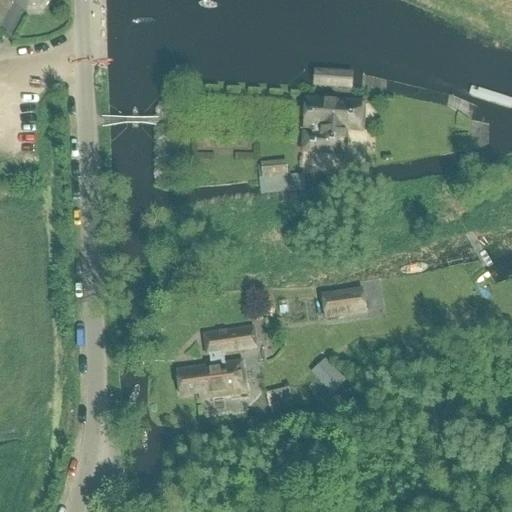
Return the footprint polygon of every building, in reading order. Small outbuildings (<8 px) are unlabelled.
[(26,12),(41,11),(51,0),(14,0),(15,2),(26,12)] [(413,0),(411,3),(427,11),(432,2),(428,0),(413,0)] [(310,134),(304,134),(302,152),(343,155),(344,130),(361,131),(363,104),(306,101),(304,128),(310,128),(310,134)] [(285,160),(258,163),(260,177),(286,173),(285,160)] [(321,298),(324,319),(365,313),(362,292),(321,298)] [(255,349),(252,329),(203,336),(206,356),(208,356),(210,368),(176,373),(179,398),(198,395),(199,400),(245,394),(241,363),(224,366),(222,354),(255,349)] [(332,372),(321,383),(332,394),(343,383),(332,372)] [(263,400),(267,413),(290,406),(287,393),(263,400)]
